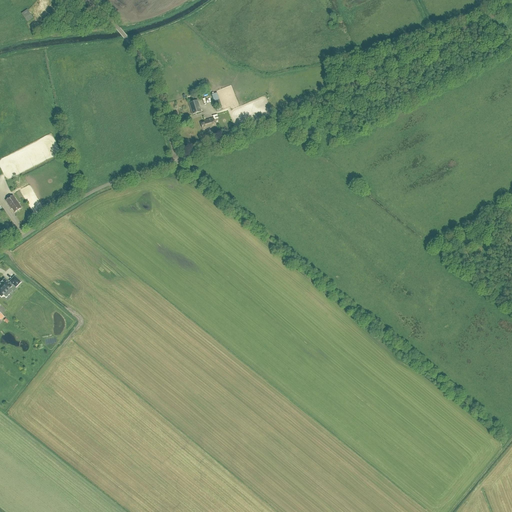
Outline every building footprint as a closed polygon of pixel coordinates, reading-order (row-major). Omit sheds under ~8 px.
[(22,14),(27,20),(28,21),(33,18),(28,10),(22,14)] [(189,104),(192,115),(201,112),(197,101),(189,104)] [(210,128),(216,127),(214,118),(204,121),(205,122),(200,123),(203,130),(207,129),(207,128),(210,127),(210,128)] [(22,208),(13,196),(5,201),(11,209),(12,209),(15,213),(22,208)] [(21,283),(15,276),(10,282),(11,283),(10,284),(4,279),(0,283),(0,295),(2,297),(4,295),(6,298),(9,294),(7,292),(12,287),(12,286),(13,285),(16,288),(21,283)]
